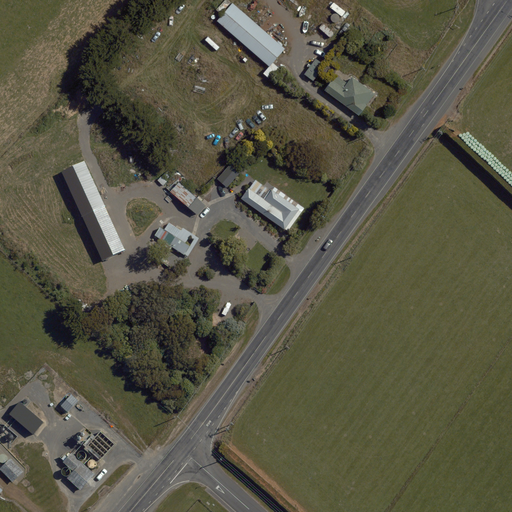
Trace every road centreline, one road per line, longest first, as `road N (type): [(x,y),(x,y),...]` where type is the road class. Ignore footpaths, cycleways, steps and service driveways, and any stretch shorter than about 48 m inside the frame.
road 1 (primary): [(182,450),(371,189)]
road 2 (primary): [(504,3),(371,189)]
